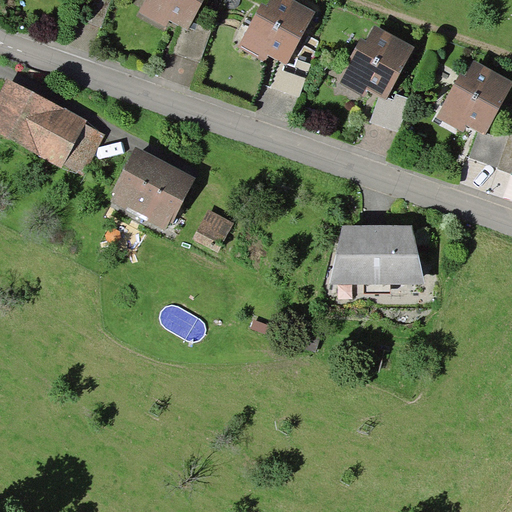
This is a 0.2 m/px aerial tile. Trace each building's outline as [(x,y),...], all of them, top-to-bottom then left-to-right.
[(112,0),(93,0),(85,21),(101,28),(112,0)] [(203,0),(144,0),(138,12),(163,26),(166,19),(182,28),(187,30),(191,22),(203,0)] [(316,11),(296,0),(268,0),(267,4),(262,2),(238,45),(262,59),(266,52),(282,61),(286,64),(290,58),(316,11)] [(211,28),(191,22),(187,30),(182,28),(173,52),(200,62),(211,28)] [(414,47),(373,24),(365,40),(361,38),(336,81),(361,95),(364,88),(379,97),(385,100),(389,92),(414,47)] [(311,64),(290,58),(286,64),(282,61),(272,88),(299,97),(311,64)] [(511,86),(511,79),(474,59),(465,74),(461,72),(437,116),(461,129),(465,123),(478,130),(485,134),(490,126),(511,86)] [(105,131),(8,81),(0,96),(0,134),(82,176),(105,131)] [(410,98),(389,92),(385,100),(379,97),(371,123),(398,131),(410,98)] [(510,131),(490,126),(485,134),(478,130),(468,158),(496,169),(510,131)] [(511,171),(511,132),(510,131),(496,169),(511,174),(511,171)] [(202,181),(142,148),(114,201),(175,233),(202,181)] [(238,225),(211,212),(199,235),(227,248),(238,225)] [(417,230),(349,229),(334,289),(431,289),(417,230)] [(322,343),(303,335),(297,351),(316,358),(322,343)]
